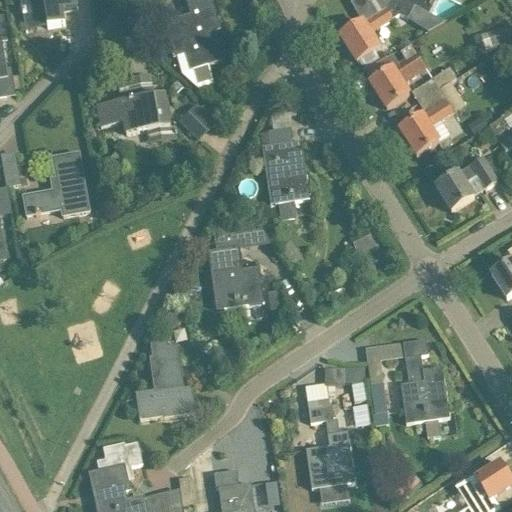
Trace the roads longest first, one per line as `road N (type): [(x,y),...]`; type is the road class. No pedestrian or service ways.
road 1 (residential): [(40,511),(267,82),(294,58)]
road 2 (residential): [(173,467),(226,427),(266,382),(429,272)]
road 3 (unclassified): [(429,272),(294,58)]
road 4 (residential): [(0,144),(139,0)]
road 5 (unclassified): [(511,404),(429,272)]
